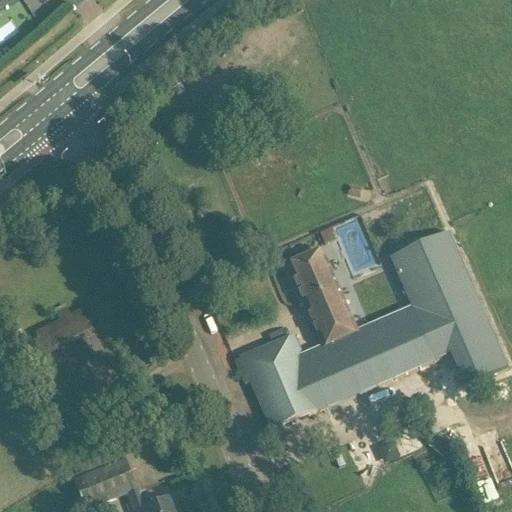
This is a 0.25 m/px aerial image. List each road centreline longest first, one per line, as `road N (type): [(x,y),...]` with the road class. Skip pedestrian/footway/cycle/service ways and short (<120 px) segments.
road 1 (tertiary): [(244,511),(89,161),(56,117)]
road 2 (primary): [(56,117),(198,0)]
road 3 (primary): [(159,0),(40,98)]
